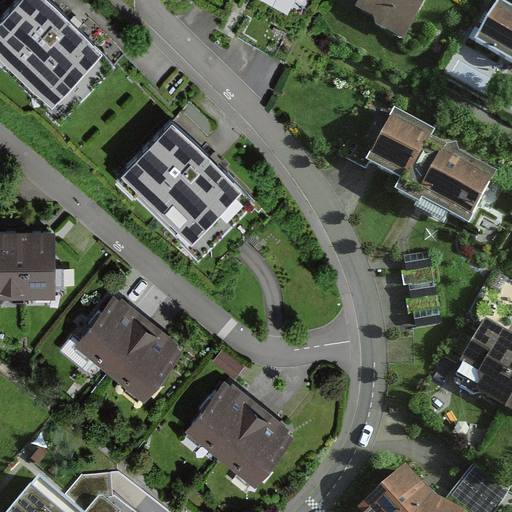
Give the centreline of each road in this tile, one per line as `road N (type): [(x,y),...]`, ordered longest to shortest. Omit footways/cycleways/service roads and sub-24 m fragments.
road 1 (residential): [(371,337),(291,350),(232,333),(0,138)]
road 2 (residential): [(371,337),(359,275),(308,175),(142,0)]
road 3 (residential): [(311,511),(340,479),(367,421),(371,337)]
